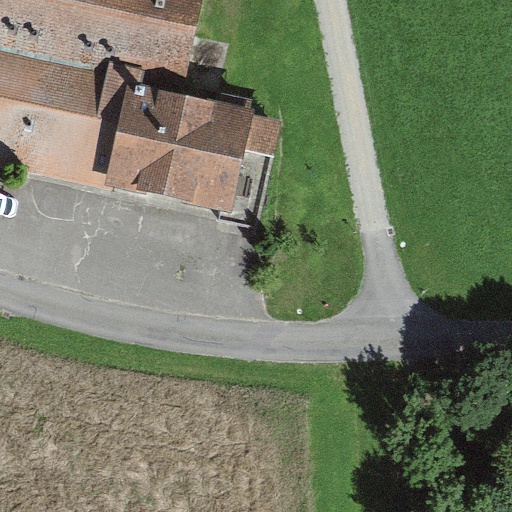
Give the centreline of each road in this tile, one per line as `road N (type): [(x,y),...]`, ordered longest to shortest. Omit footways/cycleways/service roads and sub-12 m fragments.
road 1 (unclassified): [(511,336),(224,340),(0,292)]
road 2 (track): [(330,0),(393,339)]
